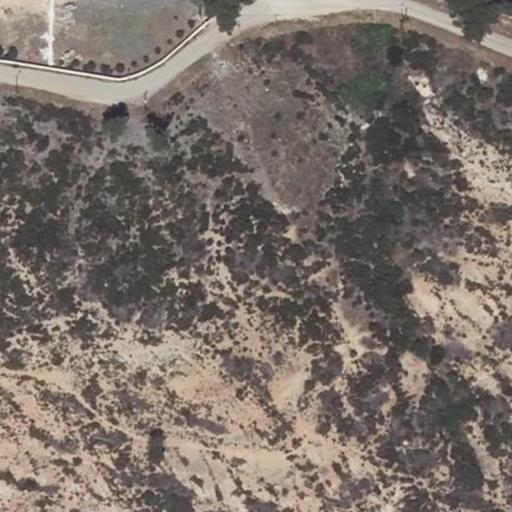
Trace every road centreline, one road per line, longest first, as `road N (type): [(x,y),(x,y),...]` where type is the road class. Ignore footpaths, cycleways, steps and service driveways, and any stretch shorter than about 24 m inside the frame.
road 1 (unclassified): [(341,0),(304,1),(236,22),(128,90),(0,74)]
road 2 (unclassified): [(511,48),(396,4),(356,0)]
